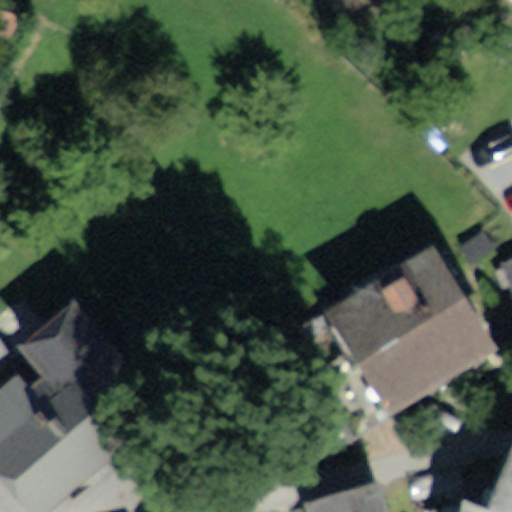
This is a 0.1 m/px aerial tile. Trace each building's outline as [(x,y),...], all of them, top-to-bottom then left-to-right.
[(506,344),(441,240),(335,306),(399,410),(506,344)] [(59,414),(26,372),(0,391),(0,465),(37,511),(55,511),(172,421),(82,308),(37,343),(80,397),(59,414)] [(0,326),(0,362),(16,353),(0,326)] [(511,511),(511,459),(495,502),(470,491),(467,511),(511,511)] [(395,511),(385,476),(311,498),(315,511),(395,511)]
